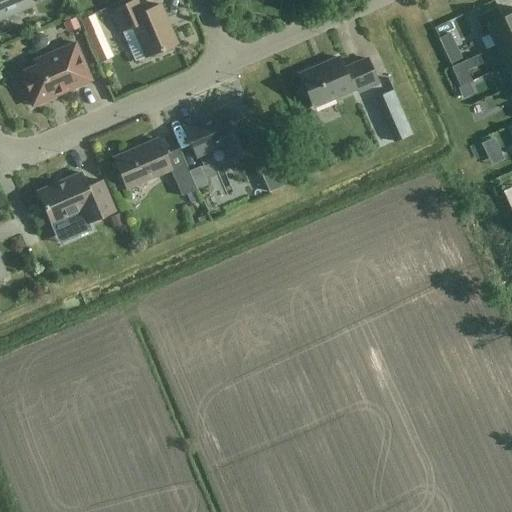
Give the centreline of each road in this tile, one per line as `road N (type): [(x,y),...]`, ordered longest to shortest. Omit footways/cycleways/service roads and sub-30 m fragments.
road 1 (residential): [(0,158),(225,62)]
road 2 (residential): [(225,62),(376,0)]
